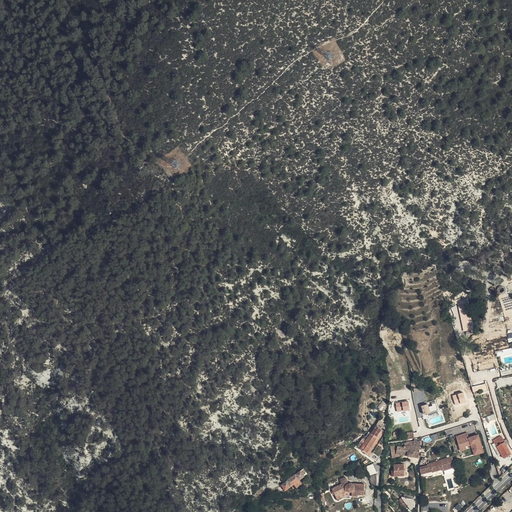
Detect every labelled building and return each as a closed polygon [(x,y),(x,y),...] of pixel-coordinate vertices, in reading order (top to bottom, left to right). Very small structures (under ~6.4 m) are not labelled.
[(467,298),(459,302),(461,312),(470,310),(467,298)] [(470,310),(461,312),(465,331),(474,329),(470,310)] [(464,391),(453,394),(456,405),(468,401),(464,391)] [(398,411),(411,409),(409,400),(396,402),(398,411)] [(429,406),(428,403),(422,405),(425,414),(439,409),(436,400),(432,402),(433,405),(429,406)] [(366,440),(363,438),(358,446),(367,452),(385,424),(379,420),(371,433),(369,432),(366,436),(368,438),(366,440)] [(468,432),(456,435),(461,450),(467,449),(466,446),(471,444),(474,455),(485,452),(479,433),(469,436),(468,432)] [(501,437),(495,441),(497,447),(504,458),(511,454),(504,443),(501,437)] [(409,446),(407,456),(419,458),(421,441),(414,440),(414,441),(409,441),(404,442),(405,446),(409,446)] [(504,458),(497,447),(495,448),(502,462),(511,456),(511,449),(507,441),(504,443),(511,454),(504,458)] [(403,455),(407,456),(409,446),(405,446),(404,446),(404,447),(397,446),(390,447),(392,454),(396,454),(403,455)] [(373,453),(370,457),(377,462),(380,458),(373,453)] [(455,468),(452,456),(440,460),(441,462),(428,465),(420,467),(421,472),(433,469),(434,472),(443,470),(443,471),(455,468)] [(373,465),(366,467),(370,475),(376,473),(373,465)] [(394,471),(394,476),(404,476),(404,471),(404,469),(404,465),(394,465),(394,471)] [(301,471),(282,485),(285,490),(307,474),(303,468),(301,471)] [(345,496),(358,497),(358,495),(364,495),(365,484),(353,483),(353,485),(351,484),(350,483),(349,484),(345,477),(340,480),(342,484),(332,489),(337,499),(345,496)] [(418,500),(418,495),(414,495),(413,496),(404,494),(403,497),(413,500),(413,508),(416,509),(417,500),(418,500)] [(411,509),(413,508),(413,500),(403,497),(402,497),(402,498),(407,505),(411,509)] [(404,507),(407,505),(402,498),(399,500),(404,507)]
